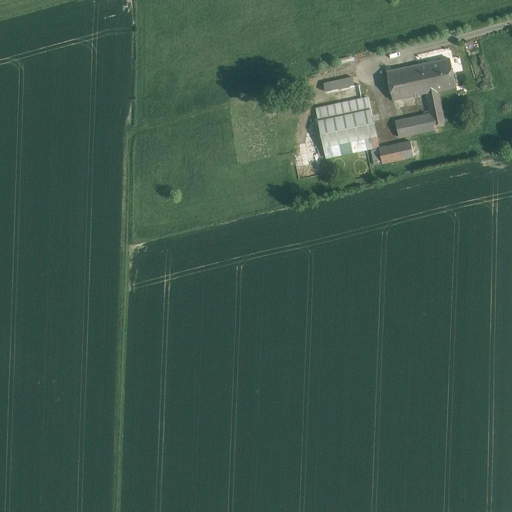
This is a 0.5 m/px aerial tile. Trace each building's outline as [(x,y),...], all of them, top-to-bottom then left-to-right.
[(434,62),(440,90),(456,87),(450,59),(434,62)] [(440,90),(434,62),(418,66),(424,94),(438,91),(440,90)] [(418,66),(387,72),(393,101),(423,94),(424,94),(418,66)] [(353,77),(324,84),(326,92),(331,91),(354,86),(353,77)] [(354,86),(331,91),(332,98),(356,93),(354,86)] [(427,115),(396,122),(399,137),(435,129),(434,125),(445,122),(438,91),(424,94),(423,94),(427,115)] [(356,93),(332,98),(334,105),(336,117),(360,112),(356,93)] [(334,105),(316,109),(318,121),(336,117),(334,105)] [(336,117),(318,121),(326,158),(379,147),(371,110),(360,112),(336,117)] [(411,141),(380,148),(380,149),(383,163),(420,155),(417,140),(411,141)] [(380,149),(372,150),(375,165),(383,163),(380,149)]
